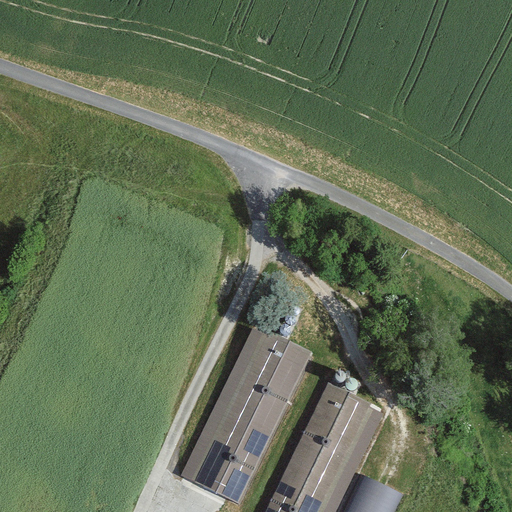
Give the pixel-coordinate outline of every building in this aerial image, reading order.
[(281,322),(283,320),(283,319),(283,316),(282,315),(280,313),(278,313),(276,313),(274,314),(273,316),(273,318),(273,320),(274,322),(276,323),(278,323),(280,323),(281,322)] [(276,331),(277,330),(277,328),(277,326),(276,324),(274,323),(272,322),(270,323),(269,324),(267,325),(267,327),(267,329),(268,331),(270,332),(272,333),(274,333),(276,331)] [(235,505),(307,351),(262,330),(190,484),(235,505)] [(333,382),(335,380),(336,378),(335,375),(334,373),(332,371),(329,371),(327,371),(324,372),(323,374),(322,377),(322,380),(324,382),(326,383),(328,384),(331,384),(333,382)] [(347,389),(348,387),(349,384),(348,381),(347,379),(345,378),(342,377),(340,377),(338,379),(336,381),(335,383),(336,386),(337,388),(339,390),(342,390),(344,390),(347,389)] [(314,511),(365,402),(320,382),(260,511),(314,511)] [(365,473),(347,511),(394,511),(404,489),(365,473)]
